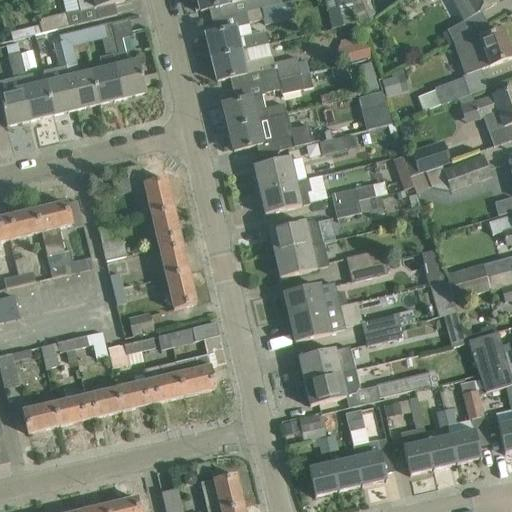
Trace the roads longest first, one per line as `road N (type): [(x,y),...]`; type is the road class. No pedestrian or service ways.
road 1 (residential): [(264,431),(189,135)]
road 2 (residential): [(0,491),(264,431)]
road 3 (residential): [(0,181),(189,135)]
road 4 (residential): [(189,135),(159,0)]
